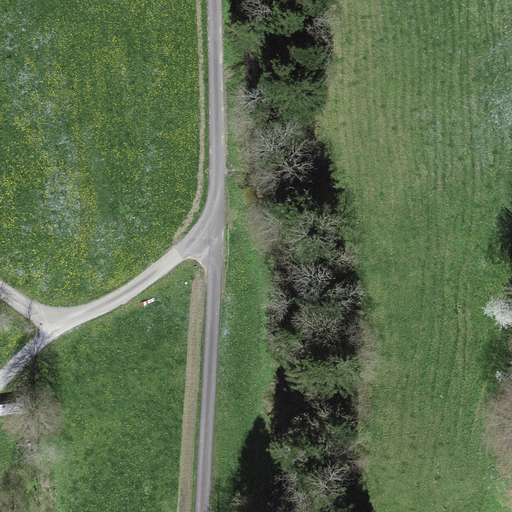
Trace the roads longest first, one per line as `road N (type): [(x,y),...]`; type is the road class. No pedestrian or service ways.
road 1 (unclassified): [(213,0),(214,224),(124,294),(78,314),(39,312),(0,287)]
road 2 (track): [(214,224),(207,511)]
